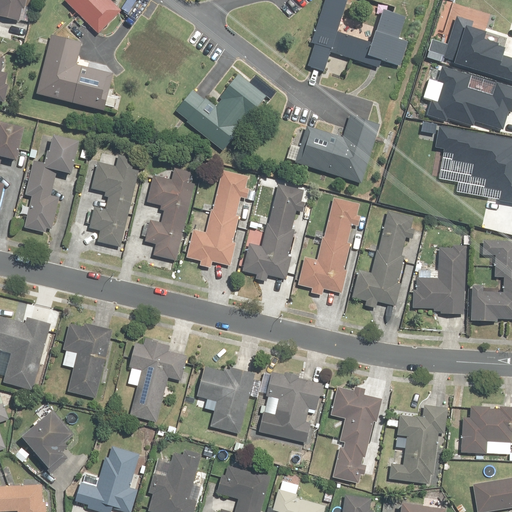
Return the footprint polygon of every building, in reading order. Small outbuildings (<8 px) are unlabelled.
[(0,0),(0,20),(17,26),(25,0),(0,0)] [(121,11),(110,0),(64,0),(61,3),(95,37),(121,11)] [(322,0),(308,46),(311,47),(305,68),(321,73),(328,51),(374,65),(377,56),(398,62),(402,47),(393,44),(401,21),(381,15),(371,47),(336,36),(348,0),(322,0)] [(81,43),(48,35),(33,98),(101,115),(111,76),(75,67),(81,43)] [(154,54),(126,40),(114,63),(129,71),(132,67),(144,73),(141,78),(159,87),(181,46),(163,37),(154,54)] [(211,108),(191,92),(173,114),(223,152),(265,100),(236,77),(211,108)] [(341,138),(304,126),(292,165),(358,186),(377,126),(348,117),(341,138)] [(21,130),(0,125),(0,199),(3,187),(0,186),(0,163),(13,166),(21,130)] [(77,145),(49,138),(42,165),(33,163),(25,196),(32,198),(24,229),(43,234),(45,228),(50,230),(58,201),(49,198),(55,175),(68,179),(77,145)] [(121,251),(139,174),(131,172),(134,160),(116,156),(112,169),(97,166),(91,191),(110,196),(107,211),(89,207),(83,228),(97,232),(94,245),(121,251)] [(248,174),(219,168),(205,236),(189,233),(184,259),(229,269),(234,247),(231,246),(237,218),(236,218),(240,199),(246,200),(248,192),(244,191),(248,174)] [(175,262),(191,184),(184,183),(187,172),(173,169),(171,180),(151,176),(145,205),(164,209),(160,224),(149,222),(144,245),(153,246),(151,257),(175,262)] [(302,194),(274,188),(268,217),(261,216),(259,224),(266,226),(261,247),(247,244),(241,271),(255,274),(253,282),(264,284),(266,278),(285,282),(290,256),(287,256),(292,231),(291,231),(294,212),(301,214),(303,204),(300,203),(302,194)] [(359,205),(331,198),(316,261),(303,258),(297,285),(312,288),(310,295),(320,297),(322,291),(339,296),(345,272),(343,271),(349,246),(345,245),(350,227),(356,228),(358,218),(356,218),(359,205)] [(412,220),(386,213),(371,273),(358,270),(351,299),(394,309),(399,286),(397,286),(403,259),(401,258),(405,240),(411,241),(414,231),(410,230),(412,220)] [(511,240),(483,239),(482,258),(493,258),(492,278),(503,278),(502,294),(480,293),(480,288),(468,287),(466,324),(496,325),(496,321),(511,321),(511,240)] [(463,317),(465,247),(450,247),(450,250),(437,249),(436,270),(429,270),(429,272),(418,272),(417,280),(414,280),(414,291),(410,291),(409,311),(432,312),(431,314),(440,314),(440,317),(463,317)] [(30,394),(50,326),(26,319),(24,326),(0,319),(0,375),(4,376),(1,386),(30,394)] [(95,402),(111,331),(82,324),(81,329),(66,325),(60,352),(64,353),(61,367),(71,370),(65,395),(95,402)] [(142,346),(132,344),(127,369),(130,370),(127,384),(136,386),(130,416),(157,421),(165,380),(181,383),(186,358),(166,354),(167,347),(143,341),(142,346)] [(210,430),(239,435),(244,407),(246,407),(252,372),(230,369),(229,372),(223,370),(222,373),(199,369),(194,399),(215,403),(210,430)] [(262,397),(260,414),(256,436),(307,445),(310,424),(304,423),(306,410),(315,411),(319,384),(297,380),(298,376),(281,373),(281,376),(261,373),(257,396),(262,397)] [(376,425),(381,401),(382,399),(363,395),(364,390),(351,388),(350,392),(335,389),(329,417),(343,420),(339,441),(343,442),(341,451),(337,450),(331,478),(357,484),(358,477),(362,478),(365,465),(360,464),(361,459),(365,460),(373,424),(376,425)] [(489,407),(468,407),(468,420),(460,420),(459,455),(508,456),(508,453),(511,453),(511,409),(498,409),(498,411),(489,411),(489,407)] [(445,409),(421,408),(421,419),(397,418),(396,437),(402,438),(401,467),(387,466),(386,484),(428,485),(428,476),(432,477),(433,455),(436,455),(437,434),(444,434),(445,409)] [(70,432),(50,410),(17,441),(22,445),(12,455),(20,464),(29,455),(44,471),(61,455),(54,447),(70,432)] [(129,488),(138,455),(111,448),(108,460),(103,459),(96,486),(89,484),(87,493),(77,491),(74,503),(85,506),(84,510),(91,511),(110,511),(111,509),(121,511),(130,511),(136,490),(129,488)] [(187,501),(199,456),(184,453),(183,457),(170,454),(168,464),(156,461),(147,495),(151,496),(146,511),(194,511),(197,503),(187,501)] [(258,511),(268,479),(225,466),(221,478),(219,478),(214,496),(235,502),(232,511),(223,511),(218,510),(217,511),(258,511)] [(300,479),(282,474),(271,511),(323,511),(325,508),(294,499),(300,479)] [(511,478),(469,486),(473,511),(493,511),(511,509),(511,478)] [(0,511),(46,511),(47,504),(41,504),(41,487),(0,487),(0,511)] [(368,511),(370,499),(342,496),(340,511),(368,511)]
